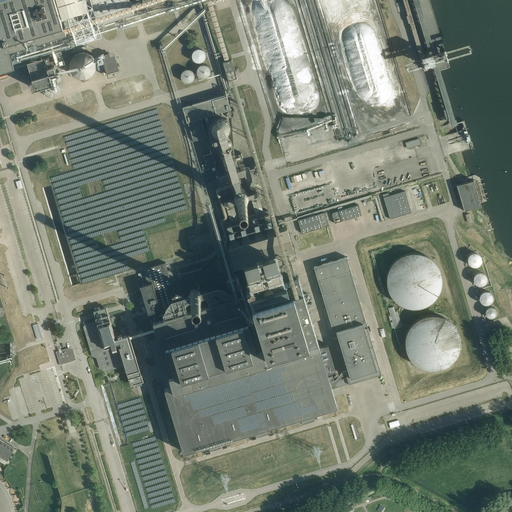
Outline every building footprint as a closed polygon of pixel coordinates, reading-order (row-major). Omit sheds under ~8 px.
[(0,0),(0,71),(15,67),(11,55),(69,38),(64,21),(90,13),(86,0),(0,0)] [(91,0),(98,22),(133,12),(134,14),(149,10),(148,8),(165,3),(164,0),(91,0)] [(205,59),(206,56),(205,54),(204,52),(202,50),(199,50),(197,50),(194,51),(193,53),(192,55),(192,58),(193,60),(195,62),(197,63),(199,63),(202,63),(204,61),(205,59)] [(109,53),(101,55),(107,73),(114,71),(109,53)] [(50,60),(48,54),(28,60),(33,78),(30,79),(32,88),(53,82),(54,87),(59,85),(57,79),(58,79),(54,63),(48,65),(47,61),(50,60)] [(232,59),(223,61),(227,76),(236,73),(232,59)] [(210,74),(211,72),(210,69),(209,67),(207,66),(204,65),(202,65),(199,67),(198,68),(197,71),(197,73),(198,76),(200,78),(202,79),(205,79),(207,78),(209,77),(210,74)] [(194,80),(194,77),(194,75),(193,72),(190,71),(188,70),(185,70),(183,72),(181,73),(180,76),(180,78),(181,81),(183,83),(185,84),(188,84),(190,83),(193,82),(194,80)] [(226,94),(183,107),(187,121),(188,121),(193,140),(207,137),(201,117),(230,109),(226,94)] [(419,138),(405,142),(407,149),(421,144),(419,138)] [(211,153),(203,155),(209,173),(217,171),(211,153)] [(323,168),(315,170),(319,182),(326,180),(323,168)] [(464,210),(479,206),(481,205),(473,180),(456,185),(464,210)] [(249,204),(250,201),(251,199),(250,196),(249,194),(247,192),(245,191),(242,191),(240,192),(238,193),(236,195),(235,197),(235,200),(236,202),(238,204),(240,206),(242,206),(245,206),(247,205),(249,204)] [(383,194),(383,197),(390,219),(411,212),(405,191),(389,195),(388,192),(383,194)] [(359,205),(343,210),(342,206),(337,207),(338,211),(332,213),(334,223),(362,216),(359,205)] [(268,210),(224,223),(228,237),(272,223),(272,222),(268,210)] [(325,212),(298,220),(302,233),(329,225),(325,212)] [(277,228),(275,228),(227,243),(234,264),(284,249),(282,245),(284,244),(287,252),(294,250),(287,225),(279,227),(282,237),(280,238),(277,228)] [(161,232),(147,236),(154,260),(169,256),(166,247),(171,246),(174,254),(188,250),(181,226),(167,230),(170,242),(165,244),(161,232)] [(137,237),(125,240),(133,267),(145,263),(137,237)] [(257,270),(288,261),(284,249),(234,264),(235,270),(255,264),(257,270)] [(441,285),(442,280),(441,275),(440,270),(437,265),(434,261),(430,257),(425,255),(420,253),(415,252),(410,253),(405,254),(400,256),(396,259),(392,263),(389,267),(387,272),(386,277),(386,283),(387,288),(389,293),(392,297),(396,301),(400,304),(405,306),(410,307),(415,308),(420,307),(425,305),(430,302),(434,299),(437,295),(440,290),(441,285)] [(481,261),(481,260),(481,258),(481,257),(480,256),(479,255),(478,254),(477,254),(476,253),(474,253),(473,253),(472,253),(470,254),(469,255),(468,256),(468,257),(467,258),(467,260),(467,261),(467,262),(468,263),(469,265),(470,266),(471,266),(472,267),(473,267),(475,267),(476,267),(477,266),(478,266),(479,265),(480,264),(481,262),(481,261)] [(346,257),(314,266),(318,280),(318,281),(319,284),(317,284),(321,300),(323,299),(341,358),(339,358),(342,369),(344,369),(347,377),(333,381),(332,378),(336,377),(335,372),(327,374),(327,373),(319,346),(300,281),(298,276),(296,277),(291,261),(228,280),(231,290),(245,285),(248,293),(158,320),(157,315),(186,306),(180,285),(173,287),(165,262),(143,269),(145,276),(142,277),(142,278),(137,279),(149,320),(154,318),(155,321),(153,322),(165,363),(172,386),(165,388),(164,388),(180,440),(180,441),(183,451),(200,447),(203,446),(206,454),(210,453),(210,450),(211,450),(211,451),(215,450),(221,448),(221,447),(222,447),(223,448),(227,447),(225,439),(229,438),(245,433),(249,432),(252,440),(256,438),(256,437),(257,436),(257,437),(262,435),(267,434),(267,433),(268,433),(269,436),(273,434),(271,426),(275,425),(300,418),(302,424),(307,422),(314,420),(314,419),(317,418),(316,413),(321,412),(337,407),(333,394),(332,389),(335,388),(381,374),(369,332),(367,326),(366,322),(352,275),(350,270),(346,257)] [(487,280),(487,278),(487,277),(486,276),(486,275),(485,274),(484,273),(483,272),(481,272),(480,272),(479,272),(477,272),(476,273),(475,274),(474,275),(473,276),(473,277),(473,278),(473,280),(473,281),(474,282),(474,283),(475,284),(477,285),(478,285),(479,286),(480,286),(482,286),(483,285),(484,284),(485,283),(486,282),(486,281),(487,280)] [(201,298),(201,296),(201,294),(200,292),(198,291),(195,290),(193,290),(191,291),(190,293),(189,295),(189,297),(190,300),(191,301),(193,302),(196,302),(198,302),(200,300),(201,298)] [(493,300),(493,298),(493,297),(492,296),(492,295),(491,294),(490,293),(488,292),(487,292),(486,292),(484,292),(483,292),(482,293),(481,293),(480,294),(479,296),(479,297),(479,298),(479,300),(479,301),(480,302),(480,303),(481,304),(482,305),(484,305),(485,306),(486,306),(488,305),(489,305),(490,304),(491,303),(492,302),(492,301),(493,300)] [(393,306),(388,307),(391,315),(389,316),(390,320),(392,319),(393,321),(391,322),(392,328),(394,327),(395,328),(402,326),(397,311),(395,311),(393,306)] [(124,370),(127,371),(130,385),(143,381),(138,365),(136,356),(137,355),(133,340),(131,341),(128,330),(125,330),(125,331),(114,334),(111,323),(112,322),(111,319),(109,317),(106,307),(94,311),(97,321),(84,325),(83,327),(90,350),(92,351),(93,354),(98,357),(101,367),(105,370),(122,364),(124,370)] [(497,314),(497,313),(497,312),(497,311),(496,310),(496,309),(495,308),(494,308),(493,308),(492,307),(491,308),(489,308),(488,308),(488,309),(487,310),(486,311),(486,312),(486,313),(486,314),(486,315),(486,316),(487,317),(488,318),(489,318),(490,319),(491,319),(492,319),(493,319),(494,318),(495,318),(496,317),(497,316),(497,315),(497,314)] [(460,349),(461,343),(460,338),(459,333),(456,328),(453,324),(449,321),(444,318),(439,317),(434,316),(429,316),(424,317),(419,320),(415,323),(411,326),(408,331),(406,336),(405,341),(405,346),(406,351),(408,356),(411,361),(415,364),(419,367),(424,370),(429,371),(434,371),(440,370),(445,369),(449,366),(453,363),(456,358),(459,354),(460,349)] [(38,323),(33,325),(37,339),(42,337),(38,323)] [(70,348),(58,351),(56,352),(60,365),(74,361),(73,357),(74,356),(72,350),(71,351),(70,348)] [(398,420),(389,423),(392,433),(402,430),(398,420)] [(0,441),(0,455),(7,460),(13,450),(0,441)] [(16,511),(16,507),(15,502),(13,497),(11,492),(8,488),(5,483),(2,480),(0,477),(0,511),(16,511)]
